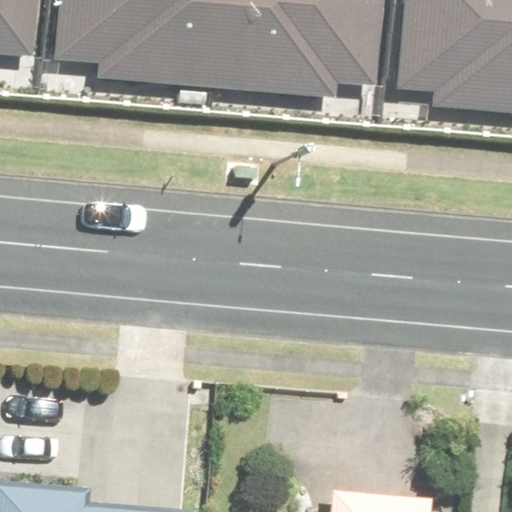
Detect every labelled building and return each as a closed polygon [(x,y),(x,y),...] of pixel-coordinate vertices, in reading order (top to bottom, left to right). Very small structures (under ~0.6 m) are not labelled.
[(33,0),(0,0),(0,80),(20,82),(33,0)] [(364,0),(62,0),(55,94),(355,119),(364,0)] [(511,0),(402,0),(394,114),(511,122),(511,0)] [(87,511),(88,497),(0,492),(0,511),(87,511)] [(325,502),(324,511),(445,511),(446,511),(325,502)]
